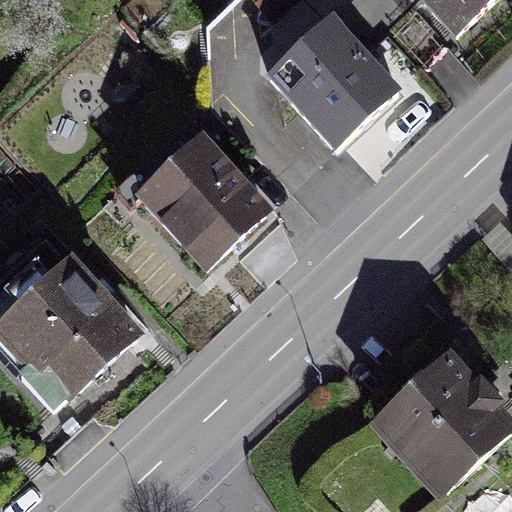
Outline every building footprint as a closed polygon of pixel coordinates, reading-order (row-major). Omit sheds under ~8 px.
[(421,0),(363,0),(334,28),(364,62),(426,5),(421,0)] [(430,0),(426,5),(460,41),(504,0),(430,0)] [(334,28),(273,86),(338,156),(398,100),(364,62),(334,28)] [(178,281),(238,231),(180,163),(121,213),(178,281)] [(0,337),(0,347),(55,409),(121,351),(62,283),(0,337)] [(436,511),(500,455),(434,383),(357,452),(411,511),(436,511)]
